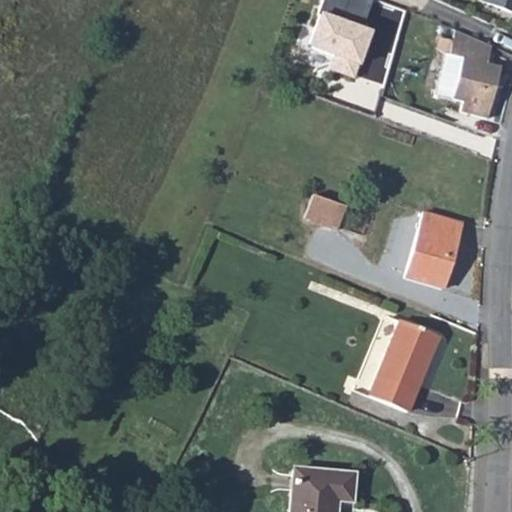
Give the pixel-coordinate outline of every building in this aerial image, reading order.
[(321,0),(304,46),(332,56),(327,71),(352,80),(370,31),(360,28),(369,0),(321,0)] [(511,0),(482,0),(482,2),(511,13),(511,0)] [(444,55),(472,61),(461,103),(458,113),(486,120),(499,68),(486,64),(491,47),(454,31),(451,42),(439,39),(435,50),(444,55)] [(444,55),(434,96),(461,103),(472,61),(444,55)] [(312,196),(303,219),(336,231),(345,207),(312,196)] [(423,213),(404,278),(437,288),(446,260),(449,261),(460,224),(423,213)] [(398,321),(367,397),(406,413),(437,337),(398,321)] [(293,471),(288,511),(331,511),(332,500),(349,501),(351,475),(293,471)] [(197,503),(186,496),(182,504),(192,511),(197,503)]
